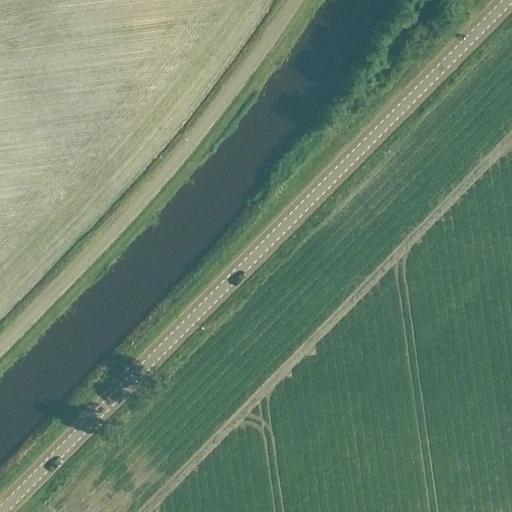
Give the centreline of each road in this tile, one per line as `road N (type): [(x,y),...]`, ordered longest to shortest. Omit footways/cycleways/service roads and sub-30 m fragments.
road 1 (tertiary): [(8,511),(511,6)]
road 2 (unclassified): [(0,347),(217,112),(294,0)]
